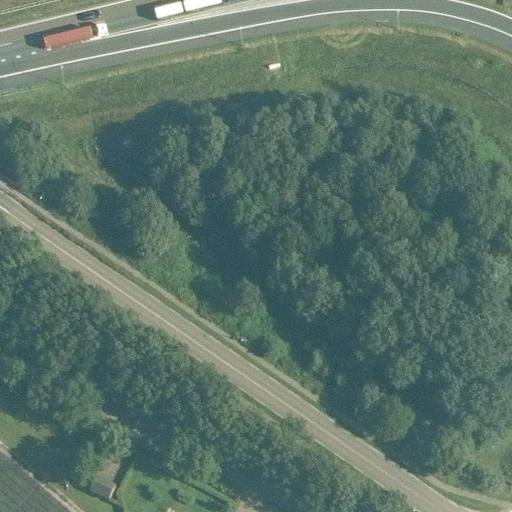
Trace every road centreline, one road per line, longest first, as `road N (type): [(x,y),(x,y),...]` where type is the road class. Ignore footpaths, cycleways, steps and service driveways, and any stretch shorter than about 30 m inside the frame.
road 1 (tertiary): [(441,511),(0,208)]
road 2 (motorway): [(77,26),(375,2),(422,3),(511,28)]
road 3 (unclassified): [(309,511),(0,353)]
